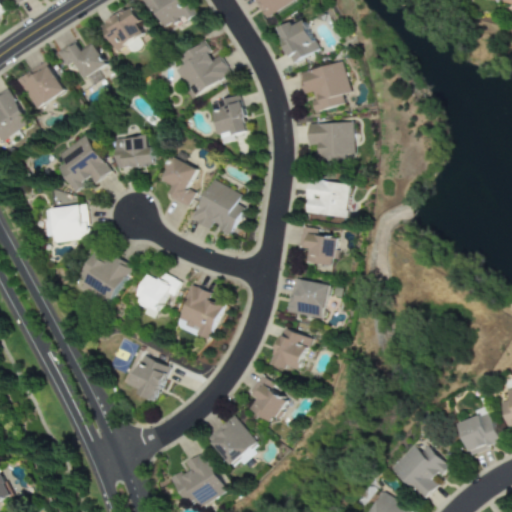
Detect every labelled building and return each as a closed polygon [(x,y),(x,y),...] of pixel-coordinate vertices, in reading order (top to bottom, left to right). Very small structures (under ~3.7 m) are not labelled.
[(0,0),(0,18),(8,15),(0,0)] [(155,10),(165,31),(195,16),(186,0),(142,0),(149,13),(155,10)] [(297,2),(295,0),(256,0),(265,18),(297,2)] [(139,25),(143,22),(132,6),(101,27),(118,52),(145,34),(139,25)] [(293,63),(320,51),(304,19),(278,31),(293,63)] [(192,98),(231,75),(220,56),(215,59),(205,42),(179,57),(184,66),(176,70),(192,98)] [(34,109),(65,95),(50,63),(19,77),(34,109)] [(345,105),(342,95),(351,93),(344,63),(299,73),(304,95),(311,93),(316,112),(345,105)] [(0,137),(4,143),(31,121),(6,89),(0,93),(0,137)] [(211,103),(221,140),(249,132),(239,96),(211,103)] [(309,124),(310,146),(317,146),(317,164),(355,162),(354,123),(309,124)] [(56,169),(75,193),(90,180),(94,185),(112,171),(83,136),(58,156),(64,163),(56,169)] [(117,169),(155,167),(154,147),(148,147),(148,137),(116,139),(117,169)] [(162,182),(174,187),(169,198),(189,207),(196,192),(189,189),(198,169),(173,158),(162,182)] [(213,180),(192,220),(210,230),(212,225),(232,235),(250,200),(213,180)] [(347,218),(350,185),(310,180),(306,214),(347,218)] [(330,266),(331,259),(336,260),(339,239),(317,236),(318,229),(302,227),(299,248),(308,249),(306,263),(330,266)] [(83,288),(111,305),(134,268),(117,257),(114,260),(97,250),(81,275),(88,280),(83,288)] [(183,282),(165,274),(162,281),(147,275),(138,297),(144,299),(141,306),(149,309),(147,314),(159,319),(169,294),(176,297),(183,282)] [(324,319),(329,284),(293,279),(289,314),(324,319)] [(226,306),(210,300),(213,293),(192,285),(187,299),(190,300),(179,327),(212,340),(226,306)] [(312,339),(285,329),(272,364),(289,370),(290,367),(301,370),(312,339)] [(156,403),(171,367),(144,356),(131,386),(141,390),(138,395),(156,403)] [(288,402),(272,391),(277,385),(262,375),(251,393),(259,397),(251,410),(274,425),(288,402)] [(511,389),(507,390),(510,401),(502,403),(509,428),(511,427),(511,389)] [(459,425),(471,456),(501,444),(489,413),(459,425)] [(233,466),(258,443),(234,416),(209,440),(233,466)] [(429,446),(422,452),(416,446),(392,468),(423,501),(439,486),(434,481),(449,467),(429,446)] [(186,464),(189,469),(172,479),(188,505),(195,501),(200,508),(229,491),(206,452),(186,464)] [(0,504),(10,500),(0,478),(0,504)] [(370,511),(411,511),(382,494),(370,511)]
